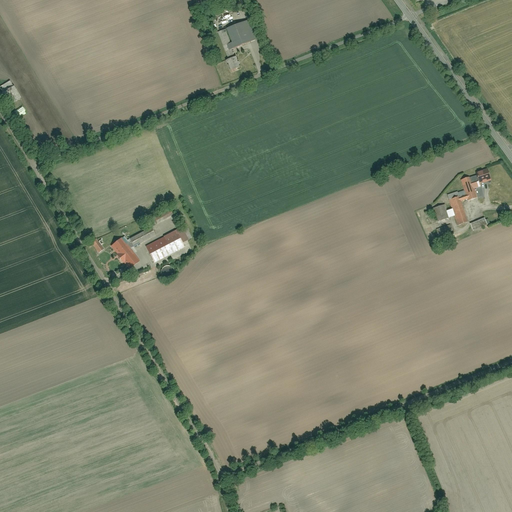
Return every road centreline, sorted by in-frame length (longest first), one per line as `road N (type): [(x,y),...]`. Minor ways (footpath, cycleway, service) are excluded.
road 1 (unclassified): [(34,164),(410,17)]
road 2 (unclassified): [(220,481),(34,164)]
road 3 (unclassified): [(511,360),(220,481)]
road 4 (tertiary): [(410,17),(511,159)]
